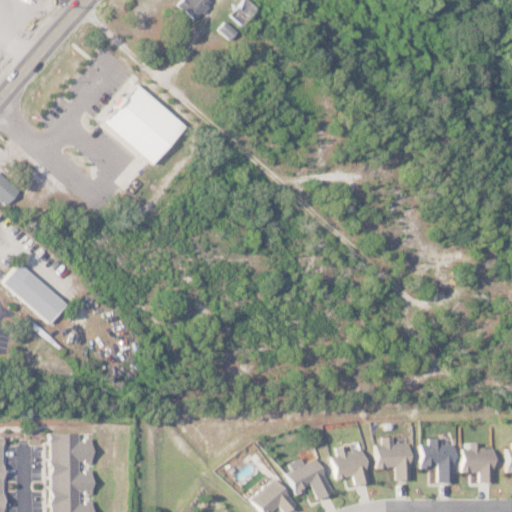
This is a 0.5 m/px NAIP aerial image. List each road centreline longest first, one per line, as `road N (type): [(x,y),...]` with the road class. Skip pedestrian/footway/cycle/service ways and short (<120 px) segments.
road 1 (residential): [(361,511),(511,507)]
road 2 (secondary): [(0,95),(82,0)]
